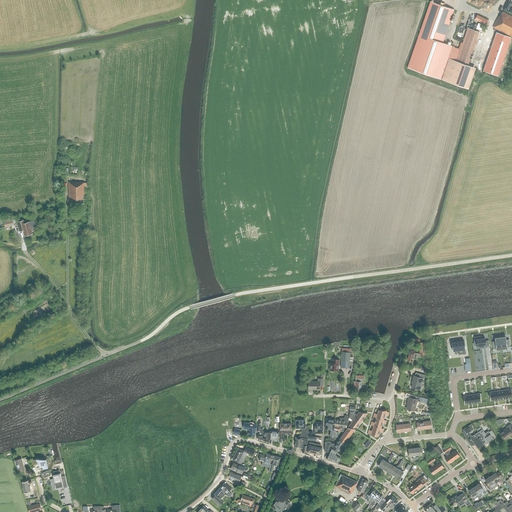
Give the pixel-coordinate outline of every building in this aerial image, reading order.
[(461,49),(452,46),(443,43),(454,10),(430,2),(407,68),(468,89),(475,68),(468,65),(479,32),(468,28),(461,49)] [(511,16),(502,12),(500,16),(499,16),(493,27),(498,30),(497,33),(496,32),(490,51),(486,50),(481,65),(485,66),(483,71),(498,76),(511,37),(500,34),(500,31),(511,37),(511,16)] [(486,25),(488,20),(478,15),(477,15),(475,20),(486,25)] [(85,183),(80,183),(80,182),(69,182),(69,200),(70,200),(70,203),(84,203),(84,199),(85,199),(85,190),(85,183)] [(13,225),(12,218),(3,220),(5,228),(13,225)] [(17,222),(19,232),(23,231),(24,236),(33,234),(31,229),(36,228),(34,221),(24,224),(23,221),(17,222)] [(509,341),(506,341),(506,336),(500,337),(502,349),(507,349),(507,347),(510,347),(509,341)] [(475,337),(474,345),(477,345),(477,348),(482,348),(483,348),(486,347),(489,346),(488,340),(485,341),(485,338),(481,339),(478,339),(478,337),(475,337)] [(502,349),(500,337),(495,338),(495,343),(492,343),(493,349),(496,349),(496,350),(502,349)] [(458,354),(466,353),(464,340),(452,342),(453,351),(458,350),(458,354)] [(420,356),(425,355),(423,342),(419,343),(420,354),(409,351),(407,360),(413,361),(413,358),(415,359),(416,356),(421,357),(420,356)] [(350,352),(342,352),(340,367),(349,368),(350,352)] [(330,370),(338,370),(339,360),(332,359),(332,363),(329,363),(329,366),(330,366),(330,370)] [(425,375),(418,373),(415,373),(415,376),(414,376),(412,383),(412,384),(411,387),(420,390),(423,378),(424,379),(425,375)] [(364,385),(364,376),(356,376),(355,382),(354,382),(354,388),(355,388),(355,389),(356,389),(356,390),(361,390),(361,387),(364,387),(364,385)] [(308,389),(320,390),(320,385),(323,385),(323,379),(318,378),(318,382),(308,381),(308,389)] [(428,399),(415,395),(410,394),(408,402),(407,409),(414,411),(417,401),(427,403),(428,399)] [(373,417),(376,418),(383,420),(385,415),(388,416),(389,412),(386,411),(386,410),(379,410),(377,414),(375,413),(373,417)] [(357,415),(355,413),(355,412),(350,412),(350,414),(361,422),(365,416),(367,413),(359,412),(357,415)] [(361,422),(350,414),(349,418),(353,420),(349,426),(357,427),(361,422)] [(335,420),(326,418),(325,429),(331,430),(330,437),(329,440),(334,441),(334,437),(335,437),(337,438),(338,432),(336,432),(336,430),(337,431),(337,426),(334,426),(335,420)] [(381,428),(382,423),(385,424),(386,421),(383,420),(376,418),(375,423),(372,422),(371,425),(374,426),(381,428)] [(305,420),(296,420),(296,429),(301,428),(301,432),(308,432),(308,426),(305,426),(305,420)] [(337,431),(344,431),(344,428),(346,428),(347,421),(335,420),(334,426),(337,426),(337,431)] [(248,435),(254,436),(255,430),(256,430),(256,424),(254,424),(254,423),(253,423),(250,422),(249,423),(244,423),(244,424),(243,425),(243,427),(244,427),(244,429),(249,429),(248,435)] [(319,424),(319,422),(315,422),(315,427),(313,427),(313,434),(319,434),(319,433),(323,433),(323,424),(319,424)] [(257,423),(256,430),(259,431),(258,435),(258,440),(264,441),(269,442),(269,433),(263,432),(263,429),(260,429),(261,423),(257,423)] [(283,433),(291,433),(291,423),(280,423),(280,438),(283,438),(283,433)] [(507,428),(499,433),(504,440),(509,436),(510,437),(511,435),(511,425),(511,424),(506,427),(507,428)] [(368,434),(378,437),(380,432),(383,432),(384,429),(381,428),(374,426),(372,431),(369,430),(368,434)] [(473,442),(478,449),(484,444),(483,443),(487,441),(489,443),(489,442),(494,439),(488,431),(485,433),(482,429),(478,432),(469,429),(467,427),(463,430),(463,433),(465,437),(470,444),(473,442)] [(340,438),(333,447),(332,449),(337,452),(338,451),(340,452),(347,443),(345,442),(355,429),(347,428),(340,438)] [(269,440),(278,440),(279,432),(270,431),(269,440)] [(308,434),(308,432),(301,432),(301,436),(299,436),(299,437),(296,437),(295,447),(302,448),(302,452),(307,453),(308,444),(307,444),(308,440),(308,436),(308,434)] [(320,454),(322,448),(320,447),(321,445),(309,442),(307,451),(320,454)] [(332,446),(334,444),(325,442),(324,451),(329,453),(326,458),(338,463),(340,457),(335,455),(337,452),(332,449),(333,447),(332,446)] [(241,463),(247,453),(253,456),(255,451),(246,447),(244,451),(238,448),(232,459),(238,462),(237,464),(240,466),(241,463)] [(449,453),(454,460),(459,456),(454,449),(449,453)] [(271,463),(273,455),(265,453),(264,455),(260,454),(258,459),(263,460),(261,465),(269,468),(271,463)] [(449,464),(454,460),(449,453),(444,456),(449,464)] [(273,469),(274,464),(278,465),(280,457),(273,455),(271,463),(269,468),(273,469)] [(32,465),(39,464),(41,469),(48,468),(46,459),(43,459),(43,458),(39,459),(36,459),(31,461),(32,465)] [(19,471),(24,470),(21,459),(15,460),(19,471)] [(388,463),(387,462),(382,460),(379,466),(384,469),(388,463)] [(433,464),(438,471),(443,468),(438,460),(433,464)] [(384,469),(389,472),(393,466),(390,464),(391,462),(390,461),(389,461),(388,463),(384,469)] [(240,466),(237,464),(233,463),(231,469),(237,471),(236,472),(242,474),(244,468),(241,466),(240,466)] [(402,464),(399,463),(398,466),(399,466),(394,475),(399,478),(403,472),(400,470),(401,467),(400,467),(402,464)] [(433,475),(438,471),(433,464),(428,468),(433,475)] [(396,467),(393,466),(389,472),(394,475),(399,466),(398,466),(397,465),(396,467)] [(54,479),(50,479),(52,489),(60,487),(60,489),(67,487),(65,476),(61,477),(60,473),(59,470),(53,472),(54,475),(53,475),(54,479)] [(235,480),(240,482),(239,484),(243,486),(245,483),(240,480),(242,476),(237,474),(237,475),(231,472),(228,477),(235,480)] [(504,480),(502,477),(499,472),(496,474),(496,472),(490,476),(495,482),(498,480),(501,483),(503,482),(502,482),(504,480)] [(353,491),(357,482),(341,474),(335,486),(351,494),(352,491),(353,491)] [(417,482),(409,488),(413,493),(419,488),(427,482),(426,480),(427,479),(424,475),(423,476),(417,481),(417,482)] [(497,486),(495,482),(490,476),(485,480),(487,482),(484,484),(489,491),(492,490),(489,486),(493,483),(496,487),(497,486)] [(363,492),(368,482),(362,479),(357,490),(363,492)] [(219,488),(225,494),(229,497),(232,494),(229,492),(231,489),(224,483),(219,488)] [(478,493),(479,493),(482,491),(484,494),(486,493),(484,489),(483,490),(479,484),(474,487),(478,493)] [(318,496),(324,488),(320,486),(315,494),(318,496)] [(481,497),(479,493),(478,493),(474,487),(468,491),(471,494),(469,495),(473,500),(478,496),(479,498),(481,497)] [(220,499),(225,494),(219,488),(214,494),(215,495),(212,499),(220,506),(223,502),(220,499)] [(370,499),(367,502),(369,504),(370,504),(378,493),(376,491),(375,490),(374,489),(373,489),(372,489),(368,495),(372,498),(371,499),(370,499)] [(369,504),(368,505),(371,508),(376,501),(379,503),(375,508),(372,511),(373,511),(377,510),(385,502),(382,499),(383,498),(384,497),(383,497),(383,496),(381,495),(380,495),(378,493),(370,504),(369,504)] [(467,506),(470,504),(463,493),(457,497),(456,495),(451,499),(454,504),(457,502),(460,507),(465,503),(467,506)] [(255,511),(256,511),(259,505),(255,504),(253,504),(255,499),(242,495),(241,500),(243,501),(242,503),(252,506),(252,507),(254,507),(253,511),(255,511)] [(288,508),(291,504),(289,503),(280,496),(272,507),(278,511),(286,511),(284,510),(286,507),(288,508)] [(389,506),(392,508),(394,506),(398,501),(392,496),(388,500),(386,503),(385,502),(379,507),(384,511),(389,506)] [(360,505),(356,501),(351,506),(355,510),(360,505)] [(498,504),(496,501),(492,504),(494,507),(495,510),(493,511),(499,511),(502,509),(498,504)] [(507,501),(504,503),(502,501),(498,504),(502,509),(504,508),(507,511),(511,511),(511,509),(508,504),(507,501)] [(440,502),(436,504),(436,505),(433,506),(432,505),(425,510),(426,511),(438,511),(440,511),(441,511),(445,509),(440,502)]
